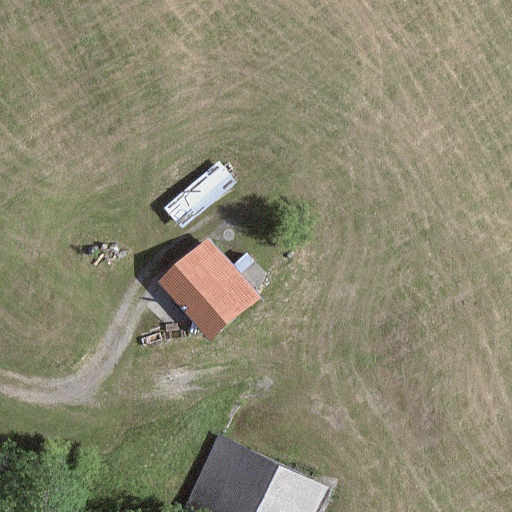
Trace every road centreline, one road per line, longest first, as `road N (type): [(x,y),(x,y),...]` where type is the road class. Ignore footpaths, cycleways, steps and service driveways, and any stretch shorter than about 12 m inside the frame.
road 1 (track): [(275,205),(171,249),(124,311),(88,382),(0,378)]
road 2 (track): [(336,433),(287,400),(88,382)]
